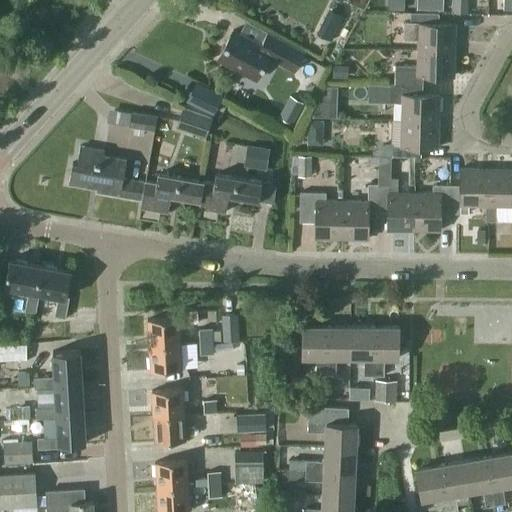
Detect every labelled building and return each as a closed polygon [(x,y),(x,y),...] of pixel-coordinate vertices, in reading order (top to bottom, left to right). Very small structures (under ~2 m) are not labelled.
[(442,9),(442,0),(433,0),(433,9),(442,9)] [(451,0),(452,13),(468,13),(467,0),(451,0)] [(332,10),(324,24),(336,30),(343,15),(332,10)] [(417,47),(454,48),(455,22),(439,22),(439,11),(410,10),(410,21),(404,20),(404,36),(417,37),(417,47)] [(235,67),(247,74),(256,79),(267,56),(281,63),(296,71),(305,52),(290,44),(268,32),(261,45),(232,30),(218,58),(235,67)] [(395,64),(395,83),(422,83),(422,73),(454,74),(454,48),(417,47),(417,64),(395,64)] [(348,65),(333,65),(332,78),(347,79),(348,65)] [(402,102),(401,119),(440,119),(440,94),(421,93),(422,83),(395,83),(390,83),(390,102),(402,102)] [(337,116),(337,85),(326,85),(309,116),(337,116)] [(291,123),(303,102),(290,94),(278,115),(291,123)] [(212,117),(183,106),(176,126),(204,137),(212,117)] [(156,115),(110,107),(108,121),(154,129),(156,115)] [(439,145),(440,119),(401,119),(401,144),(393,144),(393,154),(420,155),(421,145),(439,145)] [(246,143),(243,165),(265,169),(269,147),(246,143)] [(96,191),(141,198),(144,180),(122,177),(125,158),(102,154),(104,149),(79,145),(76,162),(71,162),(68,182),(97,187),(96,191)] [(311,175),(311,155),(297,155),(297,159),(295,159),(295,175),(311,175)] [(461,183),(451,183),(450,212),(460,212),(460,203),(485,204),(486,204),(486,166),(461,166),(461,183)] [(486,204),(485,204),(485,220),(495,220),(495,204),(511,204),(511,213),(511,212),(511,183),(511,184),(511,166),(486,166),(486,204)] [(144,180),(141,198),(140,207),(168,210),(170,194),(199,199),(203,181),(158,173),(156,182),(144,180)] [(203,181),(199,199),(198,207),(225,211),(228,194),(259,199),(262,180),(215,174),(214,182),(203,181)] [(368,200),(342,199),(342,237),(368,237),(368,211),(378,211),(378,182),(368,182),(368,200)] [(388,229),(414,229),(414,190),(388,190),(388,182),(378,182),(378,211),(388,211),(388,229)] [(432,190),(414,190),(414,229),(439,229),(439,212),(450,212),(451,183),(432,183),(432,190)] [(342,237),(342,199),(326,199),(326,192),(307,192),(307,220),(317,220),(317,237),(342,237)] [(36,312),(40,292),(36,292),(41,266),(9,260),(5,286),(28,290),(25,310),(36,312)] [(36,292),(40,292),(59,296),(55,316),(65,318),(69,297),(66,297),(71,271),(41,266),(36,292)] [(221,315),(222,340),(238,339),(237,314),(221,315)] [(148,319),(149,344),(180,342),(179,330),(183,330),(182,322),(179,322),(179,317),(148,319)] [(34,339),(64,337),(63,322),(33,324),(34,339)] [(326,374),(326,325),(302,325),(301,356),(316,356),(315,397),(325,397),(325,374),(326,374)] [(350,325),(326,325),(326,374),(335,374),(336,356),(350,356),(350,325)] [(364,374),(374,375),(374,325),(350,325),(350,356),(364,356),(364,374)] [(399,326),(374,325),(374,375),(383,375),(384,357),(398,357),(399,326)] [(199,341),(221,340),(220,329),(213,329),(212,327),(198,328),(199,341)] [(221,342),(221,340),(199,341),(200,354),(214,353),(213,342),(221,342)] [(182,368),(180,342),(149,344),(151,369),(182,368)] [(35,389),(55,388),(55,385),(82,383),(80,350),(53,351),(55,376),(34,378),(35,389)] [(395,401),(396,380),(376,379),(375,400),(395,401)] [(57,414),(84,413),(82,383),(55,385),(55,388),(57,407),(36,408),(37,419),(57,418),(57,414)] [(348,386),(348,399),(356,399),(357,387),(348,386)] [(152,401),(153,416),(184,414),(183,401),(183,400),(184,399),(183,389),(152,390),(152,401)] [(203,399),(203,413),(216,412),(215,399),(203,399)] [(324,431),(323,446),(355,448),(357,423),(348,423),(349,406),(333,405),(308,404),(307,421),(306,431),(324,431)] [(17,418),(30,417),(29,405),(17,405),(17,418)] [(236,414),(237,431),(266,430),(266,412),(236,414)] [(86,443),(84,413),(57,414),(57,418),(58,436),(38,438),(39,449),(59,448),(59,445),(86,443)] [(185,426),(184,414),(153,416),(155,442),(186,440),(186,435),(191,434),(191,426),(185,426)] [(255,443),(265,443),(265,432),(254,432),(255,443)] [(3,442),(4,463),(32,462),(31,441),(3,442)] [(354,472),(355,448),(323,446),(323,460),(304,459),(304,469),(354,472)] [(511,458),(511,451),(486,455),(496,504),(504,502),(501,486),(511,483),(511,458)] [(234,452),(234,481),(263,481),(263,452),(234,452)] [(486,455),(463,460),(469,491),(482,489),(485,506),(496,504),(486,455)] [(304,469),(304,459),(288,458),(288,469),(304,469)] [(156,462),(157,487),(188,485),(187,470),(193,470),(192,461),(187,461),(187,460),(156,462)] [(454,494),(469,491),(463,460),(439,465),(447,511),(453,511),(457,511),(454,494)] [(437,511),(447,511),(439,465),(414,469),(420,501),(434,498),(437,511)] [(303,479),(304,469),(288,469),(287,479),(303,479)] [(353,496),(354,472),(304,469),(303,479),(322,480),(321,494),(353,496)] [(0,506),(38,504),(37,494),(35,470),(0,472),(0,506)] [(195,485),(208,484),(221,483),(220,471),(207,472),(207,477),(195,478),(195,485)] [(221,483),(208,484),(208,497),(221,496),(221,483)] [(188,485),(157,487),(158,511),(169,511),(190,511),(188,485)] [(46,494),(37,494),(38,504),(47,504),(47,511),(93,511),(93,502),(85,502),(84,488),(46,490),(46,494)] [(303,507),(302,511),(352,511),(353,496),(321,494),(321,508),(303,507)] [(235,511),(256,511),(255,497),(235,498),(235,511)]
